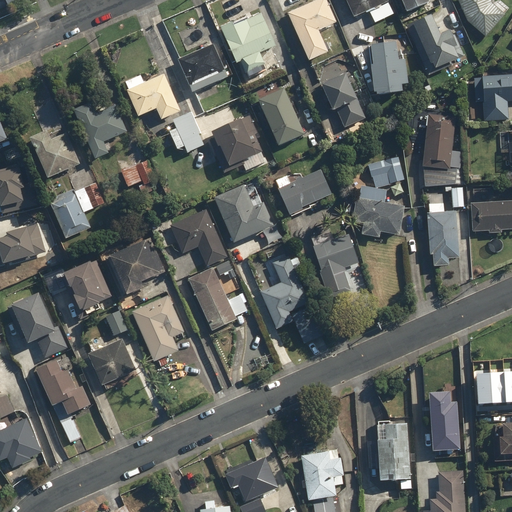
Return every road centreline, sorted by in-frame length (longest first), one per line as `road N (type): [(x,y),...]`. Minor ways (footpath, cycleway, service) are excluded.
road 1 (residential): [(511,292),(26,511)]
road 2 (residential): [(114,0),(0,50)]
